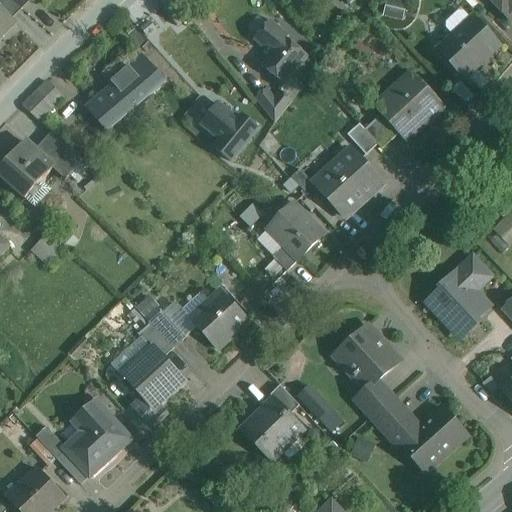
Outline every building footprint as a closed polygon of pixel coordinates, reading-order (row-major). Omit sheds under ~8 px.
[(22,9),(10,0),(0,0),(0,8),(11,19),(22,9)] [(30,0),(29,0),(10,0),(22,9),(30,0)] [(189,16),(176,0),(162,0),(158,3),(177,26),(189,16)] [(404,19),(408,0),(407,0),(386,0),(383,15),(404,19)] [(491,1),(489,0),(473,0),(482,10),(491,1)] [(511,0),(489,0),(491,1),(510,22),(511,19),(511,0)] [(0,37),(15,23),(11,19),(0,8),(0,37)] [(473,19),(438,51),(464,79),(499,46),(473,19)] [(289,37),(270,21),(254,41),(270,55),(261,67),(285,86),(309,58),(287,40),(289,37)] [(111,87),(85,109),(107,133),(166,82),(142,55),(108,84),(111,87)] [(402,94),(381,114),(408,143),(444,109),(410,73),(395,87),(402,94)] [(48,82),(24,107),(40,121),(63,98),(48,82)] [(275,100),(267,90),(255,99),(275,124),(293,102),(281,92),(275,100)] [(238,122),(218,106),(202,125),(222,142),(215,150),(230,162),(258,129),(242,117),(238,122)] [(378,119),(364,132),(378,146),(382,151),(395,138),(378,119)] [(364,132),(359,126),(348,136),(366,157),(378,146),(364,132)] [(83,161),(62,141),(45,159),(54,168),(53,169),(66,181),(83,161)] [(35,152),(26,143),(0,172),(0,175),(26,199),(53,169),(54,168),(45,159),(36,151),(35,152)] [(354,152),(315,187),(317,189),(343,218),(359,203),(356,200),(379,180),(354,152)] [(315,187),(301,171),(292,179),(308,197),(317,189),(315,187)] [(253,205),(240,217),(249,227),(262,215),(253,205)] [(324,237),(293,206),(269,230),(284,246),(299,261),(324,237)] [(492,228),(509,246),(511,243),(511,213),(510,212),(492,228)] [(48,266),(63,249),(46,233),(30,250),(48,266)] [(0,258),(9,249),(0,239),(0,258)] [(284,246),(272,258),(287,273),(299,261),(284,246)] [(473,261),(442,289),(442,291),(427,305),(456,337),(465,337),(471,332),(471,326),(488,310),(473,293),(489,278),(473,261)] [(221,292),(190,320),(219,351),(249,323),(221,292)] [(511,301),(502,311),(510,320),(511,317),(511,301)] [(186,338),(164,314),(150,325),(173,350),(186,338)] [(173,350),(150,325),(138,336),(150,349),(151,348),(162,360),(173,350)] [(399,362),(368,328),(335,358),(365,391),(366,392),(377,381),(399,362)] [(162,360),(151,348),(150,349),(140,357),(144,362),(125,380),(141,398),(132,406),(152,428),(167,415),(160,408),(187,384),(172,368),(168,371),(165,368),(168,366),(162,360)] [(511,377),(500,389),(511,402),(511,377)] [(377,381),(366,392),(365,391),(354,400),(372,420),(394,400),(377,381)] [(309,385),(296,397),(330,435),(344,422),(309,385)] [(300,407),(280,387),(268,399),(272,402),(273,401),(289,417),(300,407)] [(412,420),(394,400),(372,420),(399,449),(401,447),(426,475),(467,438),(442,409),(420,428),(412,420)] [(289,417),(273,401),(272,402),(242,432),(269,459),(279,449),(283,453),(304,432),(289,417)] [(96,402),(79,417),(90,428),(66,450),(64,452),(66,453),(90,478),(131,441),(96,402)] [(66,450),(47,429),(36,438),(57,461),(66,453),(64,452),(66,450)] [(357,438),(351,454),(368,460),(374,444),(357,438)] [(57,461),(38,441),(30,448),(49,468),(57,461)] [(37,470),(7,498),(19,511),(53,511),(66,501),(37,470)] [(339,511),(332,503),(322,511),(339,511)]
